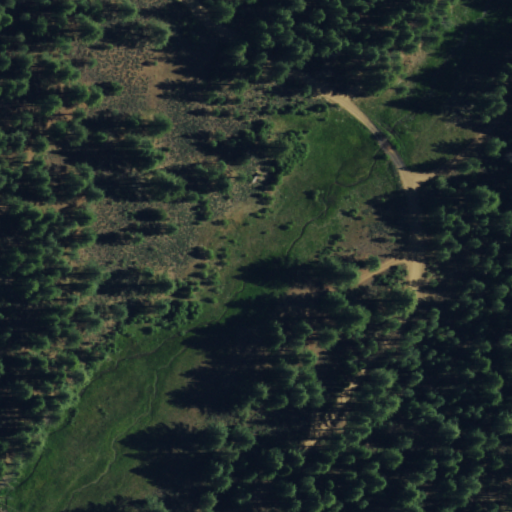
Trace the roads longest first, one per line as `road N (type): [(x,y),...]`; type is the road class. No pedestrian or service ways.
road 1 (track): [(231,511),(294,465),(338,412),(398,325),(416,248),(398,167),(362,121),(186,0)]
road 2 (track): [(416,248),(316,296),(297,320),(317,440)]
road 3 (track): [(404,184),(458,157),(511,103)]
